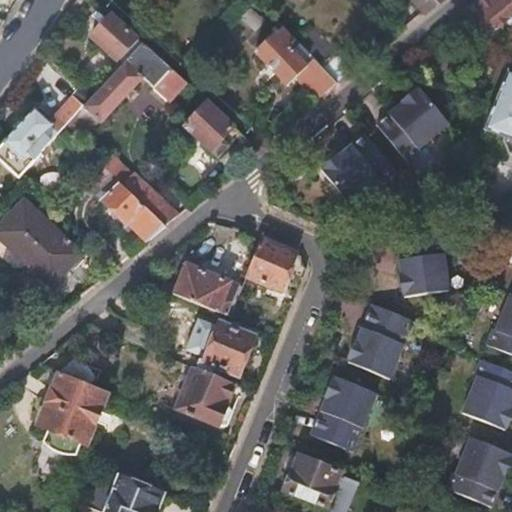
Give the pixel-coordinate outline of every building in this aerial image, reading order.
[(419,0),(429,9),(439,0),(419,0)] [(511,16),(511,0),(480,0),(474,5),(455,21),(463,31),(465,30),(477,44),(511,16)] [(257,27),(265,16),(251,5),(243,16),(257,27)] [(143,46),(110,16),(91,39),(117,62),(121,59),(127,64),(143,46)] [(295,78),(317,100),(340,81),(327,68),(315,57),(308,65),(294,51),(300,44),(298,42),(282,27),(254,55),(285,87),(295,78)] [(315,57),(327,68),(341,54),(312,27),(298,42),(300,44),(315,57)] [(62,130),(79,144),(98,124),(101,124),(144,80),(170,103),(187,86),(143,46),(127,64),(94,97),(84,108),(62,130)] [(511,73),(509,72),(485,131),(504,139),(502,142),(509,155),(511,156),(511,73)] [(450,125),(441,114),(420,87),(400,103),(402,108),(392,116),(389,115),(377,124),(408,161),(420,152),(419,148),(450,125)] [(94,97),(85,89),(74,99),(84,108),(94,97)] [(21,174),(62,130),(84,108),(74,99),(49,124),(35,112),(0,148),(0,161),(9,171),(14,167),(21,174)] [(213,153),(233,129),(206,104),(185,128),(213,153)] [(396,171),(365,134),(352,145),(354,148),(343,156),(340,154),(321,169),(351,205),(380,180),(383,182),(396,171)] [(84,182),(106,203),(122,186),(100,165),(84,182)] [(122,186),(166,227),(178,217),(133,175),(122,186)] [(106,203),(148,243),(166,227),(122,186),(106,203)] [(80,256),(24,203),(0,228),(0,239),(52,286),(80,256)] [(449,291),(440,229),(417,233),(395,236),(398,261),(402,261),(404,276),(399,276),(402,291),(405,298),(449,291)] [(299,257),(261,240),(245,280),(279,294),(288,277),(301,282),(305,272),(299,257)] [(164,283),(160,290),(217,315),(229,283),(186,265),(177,288),(164,283)] [(229,283),(217,315),(224,318),(237,287),(229,283)] [(237,287),(224,318),(229,320),(241,289),(237,287)] [(511,294),(510,294),(496,329),(493,329),(486,345),(511,355),(511,294)] [(389,379),(412,321),(371,304),(361,327),(364,329),(358,342),(355,341),(348,358),(348,362),(389,379)] [(123,322),(116,337),(145,348),(150,334),(123,322)] [(199,361),(196,369),(218,379),(221,370),(238,377),(254,340),(220,326),(205,363),(199,361)] [(73,359),(57,372),(59,372),(95,388),(102,371),(73,359)] [(511,372),(480,359),(474,375),(476,376),(462,413),(504,430),(507,426),(511,413),(511,408),(510,408),(511,402),(511,372)] [(196,369),(192,368),(175,410),(215,427),(227,428),(232,416),(231,411),(226,409),(235,386),(218,379),(196,369)] [(95,388),(59,372),(37,426),(48,430),(42,443),(44,445),(47,447),(51,449),(56,452),(60,453),(65,454),(70,455),(76,455),(81,443),(87,445),(109,393),(95,388)] [(351,452),(374,396),(331,378),(323,397),(326,398),(322,411),(319,410),(309,435),(351,452)] [(511,461),(510,455),(469,439),(455,475),(451,475),(446,489),(490,508),(495,493),(494,492),(498,478),(503,478),(511,461)] [(298,459),(285,494),(325,509),(338,475),(298,459)] [(94,483),(84,506),(98,511),(155,511),(161,498),(150,492),(150,490),(134,484),(133,486),(120,481),(116,491),(94,483)]
